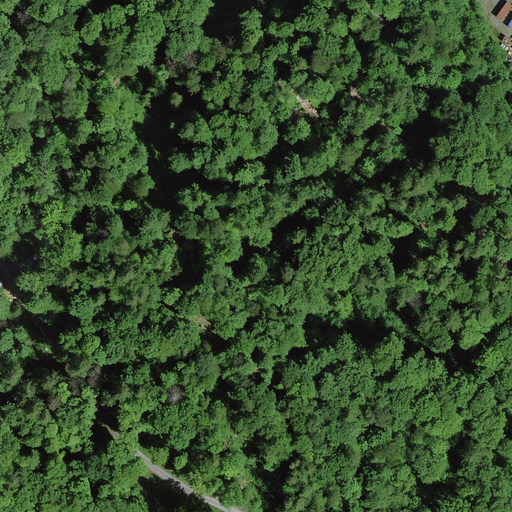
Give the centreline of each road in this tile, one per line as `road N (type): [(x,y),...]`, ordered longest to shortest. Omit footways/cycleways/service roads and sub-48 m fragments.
road 1 (track): [(130,441),(0,263)]
road 2 (track): [(242,511),(130,441),(132,462)]
